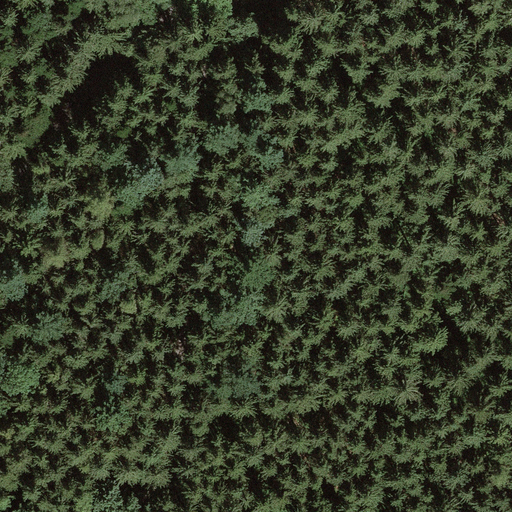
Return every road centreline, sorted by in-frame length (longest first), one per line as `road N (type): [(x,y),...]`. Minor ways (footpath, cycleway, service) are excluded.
road 1 (track): [(242,0),(187,443),(142,511)]
road 2 (track): [(0,172),(80,90),(190,0)]
